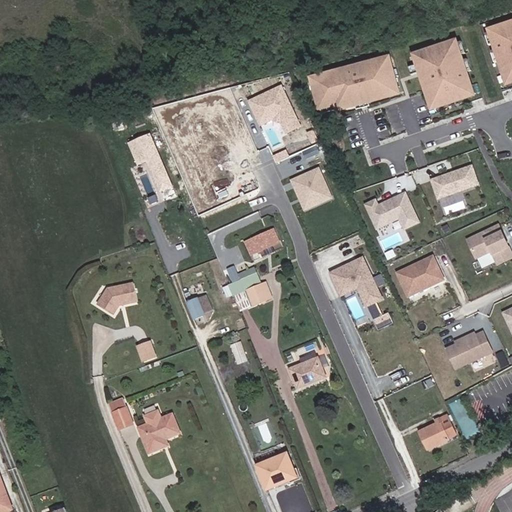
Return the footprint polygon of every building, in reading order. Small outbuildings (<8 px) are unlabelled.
[(511,23),(490,31),(491,33),(495,44),(497,50),(501,62),(505,75),(509,73),(511,81),(511,23)] [(495,44),(491,33),(486,34),(490,46),(495,44)] [(471,86),(467,73),(463,61),(461,55),(457,44),(456,42),(415,55),(418,64),(409,67),(411,75),(421,72),(430,99),(434,98),(437,107),(469,96),(466,87),(471,86)] [(466,54),(462,42),(457,44),(461,55),(466,54)] [(501,62),(497,50),(492,52),(495,63),(501,62)] [(391,64),(389,58),(380,61),(382,67),(391,64)] [(472,71),(468,60),(463,61),(467,73),(472,71)] [(390,96),(388,90),(397,87),(391,64),(382,67),(380,61),(313,79),(322,114),(356,105),(369,102),(390,96)] [(511,82),(511,81),(509,73),(505,75),(503,76),(506,84),(511,82)] [(282,85),(250,99),(262,126),(277,119),(284,135),(301,127),(282,85)] [(476,94),(473,85),(471,86),(466,87),(469,96),(476,94)] [(399,93),(397,87),(388,90),(390,96),(399,93)] [(437,107),(434,98),(430,99),(428,100),(431,109),(437,107)] [(357,110),(370,106),(369,102),(356,105),(357,110)] [(172,187),(150,136),(130,144),(139,165),(148,161),(161,192),(172,187)] [(320,165),(289,178),(303,211),(334,197),(320,165)] [(479,185),(473,166),(432,180),(439,199),(479,185)] [(419,222),(406,194),(383,204),(384,206),(379,208),(376,201),(366,205),(378,229),(400,218),(405,229),(419,222)] [(511,253),(499,226),(468,240),(476,258),(492,251),(498,264),(511,257),(511,253)] [(254,255),(277,244),(271,231),(248,241),(254,255)] [(445,281),(437,264),(433,265),(430,258),(397,274),(409,298),(445,281)] [(364,260),(332,274),(342,296),(358,289),(367,308),(382,301),(364,260)] [(248,291),(262,285),(257,274),(229,286),(233,297),(248,291)] [(138,302),(134,283),(109,289),(98,306),(114,316),(120,306),(138,302)] [(272,298),(266,283),(262,285),(248,291),(254,306),(272,298)] [(198,299),(188,303),(195,320),(205,316),(207,322),(209,321),(213,312),(206,296),(198,300),(198,299)] [(384,323),(382,318),(373,322),(375,327),(384,323)] [(493,354),(484,333),(477,336),(487,357),(493,354)] [(456,371),(487,357),(477,336),(476,334),(468,338),(469,340),(456,346),(446,351),(456,371)] [(456,346),(469,340),(468,338),(455,344),(456,346)] [(156,357),(151,343),(139,347),(145,361),(156,357)] [(248,361),(241,343),(232,346),(239,364),(248,361)] [(326,378),(316,354),(302,360),(304,364),(290,370),(298,389),(326,378)] [(127,408),(124,399),(109,405),(112,414),(127,408)] [(135,425),(127,408),(112,414),(119,431),(135,425)] [(181,434),(173,414),(162,419),(159,411),(146,417),(148,424),(139,428),(150,454),(162,449),(160,443),(167,440),(181,434)] [(458,436),(448,415),(436,421),(437,424),(420,432),(429,450),(449,441),(449,440),(458,436)] [(169,446),(167,440),(160,443),(162,449),(169,446)] [(298,478),(288,454),(258,466),(268,491),(298,478)] [(0,511),(6,511),(15,509),(2,475),(0,475),(0,511)]
